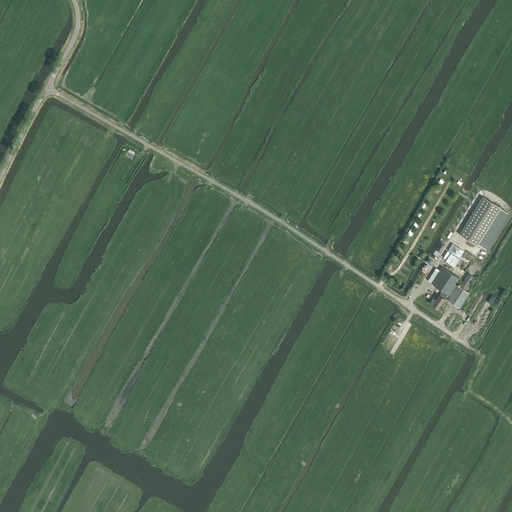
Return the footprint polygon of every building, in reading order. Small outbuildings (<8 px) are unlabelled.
[(482,196),(459,234),(477,245),(478,244),(486,250),(509,213),(500,208),(501,208),(482,196)] [(445,245),(441,242),(433,254),(437,257),(445,245)] [(464,251),(452,244),(448,251),(460,258),(464,251)] [(460,259),(448,251),(443,257),(446,259),(445,261),(455,267),(460,259)] [(433,297),(429,303),(438,309),(444,298),(460,308),(470,293),(467,291),(470,287),(468,286),(474,277),(468,273),(459,286),(456,284),(460,279),(443,267),(432,284),(442,290),(439,295),(439,294),(436,299),(433,297)] [(436,268),(431,276),(435,279),(440,271),(436,268)]
